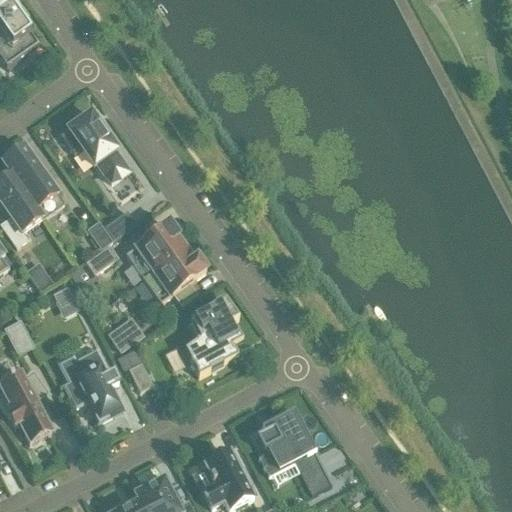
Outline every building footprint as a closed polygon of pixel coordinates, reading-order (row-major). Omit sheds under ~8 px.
[(37,54),(32,47),(9,15),(0,21),(0,63),(8,75),(37,54)] [(99,131),(92,122),(90,119),(60,141),(73,160),(81,154),(93,172),(97,169),(111,189),(128,177),(114,157),(116,156),(105,140),(107,139),(101,130),(99,131)] [(43,224),(64,209),(23,152),(2,168),(8,177),(9,177),(43,224)] [(0,209),(10,224),(0,230),(0,232),(16,255),(29,246),(23,238),(43,224),(9,177),(8,177),(0,183),(0,209)] [(113,246),(136,230),(126,216),(104,233),(113,246)] [(101,254),(112,247),(98,227),(87,235),(101,254)] [(143,285),(185,255),(168,231),(125,261),(143,285)] [(94,279),(117,263),(109,252),(86,268),(94,279)] [(1,263),(4,260),(0,254),(0,279),(9,273),(1,263)] [(189,289),(205,278),(196,265),(193,267),(185,255),(143,285),(160,310),(173,301),(180,311),(197,299),(189,289)] [(41,296),(52,289),(38,269),(28,277),(41,296)] [(71,299),(70,300),(66,293),(52,301),(56,308),(55,308),(63,324),(80,315),(71,299)] [(233,327),(238,324),(225,305),(208,318),(186,328),(196,347),(184,355),(198,383),(238,362),(232,351),(242,345),(233,327)] [(18,361),(34,353),(20,327),(5,335),(18,361)] [(120,357),(143,341),(135,330),(112,346),(120,357)] [(112,381),(110,382),(96,356),(75,367),(73,363),(59,370),(69,388),(64,391),(76,413),(88,407),(99,428),(113,421),(113,422),(123,417),(119,409),(118,410),(110,395),(113,393),(115,386),(112,381)] [(140,398),(153,391),(141,369),(128,375),(140,398)] [(34,407),(46,398),(32,378),(23,385),(20,381),(0,391),(0,395),(2,399),(0,400),(0,413),(14,434),(19,431),(29,450),(51,439),(34,407)] [(273,434),(256,443),(263,457),(267,454),(269,457),(258,463),(268,481),(271,479),(279,476),(293,468),(296,467),(303,463),(314,457),(308,445),(307,445),(293,418),(271,429),(273,434)] [(229,458),(205,471),(211,483),(209,484),(212,490),(214,489),(216,492),(203,499),(209,511),(216,511),(224,508),(226,511),(238,511),(253,504),(248,495),(250,495),(245,486),(246,486),(242,479),(240,479),(229,458)] [(311,501),(332,491),(327,482),(306,493),(311,501)] [(134,500),(138,507),(140,511),(190,511),(188,507),(177,511),(163,484),(160,486),(159,483),(146,490),(148,493),(134,500)]
